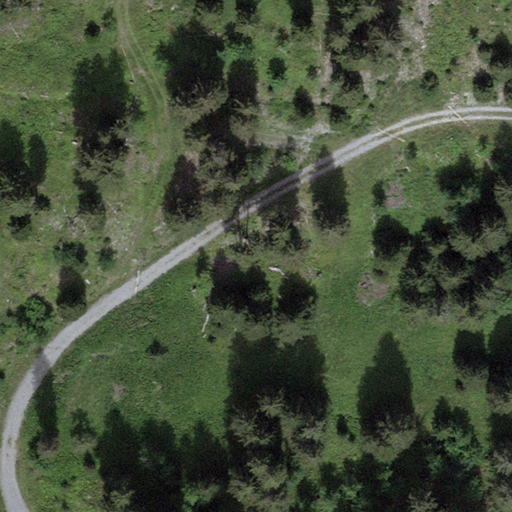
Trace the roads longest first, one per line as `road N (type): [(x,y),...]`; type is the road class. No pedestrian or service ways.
road 1 (track): [(20,511),(8,474),(20,400),(69,335),(118,295),(223,223),(377,137),(422,120),(511,113)]
road 2 (track): [(126,0),(126,28),(155,98),(165,149),(147,210),(119,263),(118,295)]
